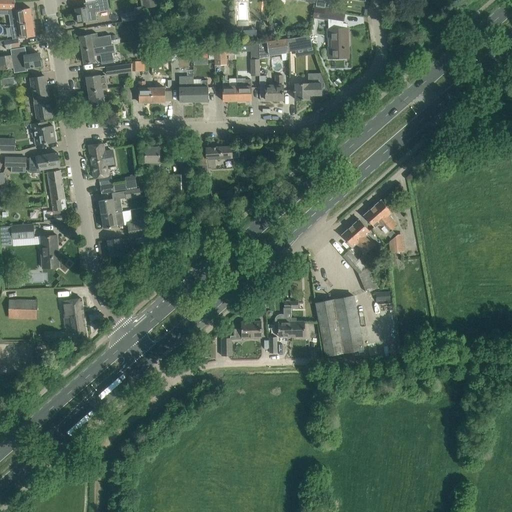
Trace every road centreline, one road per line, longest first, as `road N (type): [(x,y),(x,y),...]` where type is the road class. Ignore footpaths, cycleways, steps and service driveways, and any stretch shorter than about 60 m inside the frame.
road 1 (residential): [(71,130),(307,124),(378,65),(377,0)]
road 2 (primary): [(414,91),(130,338)]
road 3 (unclassified): [(511,357),(214,365),(171,383)]
road 4 (tertiary): [(130,338),(96,293),(71,130)]
road 5 (primary): [(148,358),(299,228)]
road 6 (residential): [(299,228),(323,240),(453,129)]
road 7 (primary): [(0,488),(148,358)]
road 8 (primary): [(299,228),(432,108)]
road 9 (primary): [(130,338),(0,452)]
road 10 (tertiary): [(71,130),(49,0)]
road 11 (primary): [(511,6),(414,91)]
road 12 (unclassified): [(98,477),(106,440),(171,383)]
